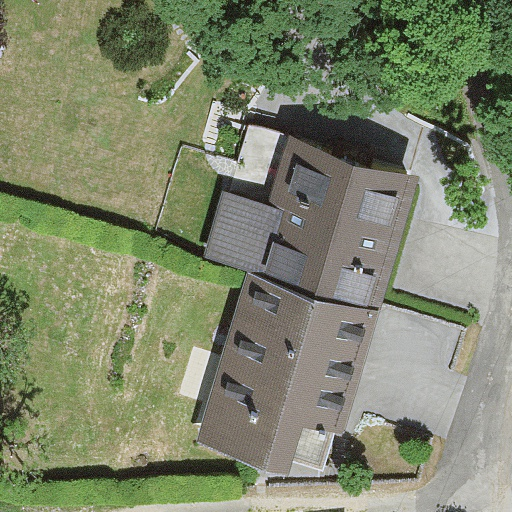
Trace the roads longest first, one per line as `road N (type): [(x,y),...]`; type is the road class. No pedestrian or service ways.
road 1 (unclassified): [(441,0),(511,198)]
road 2 (unclassified): [(511,316),(471,463)]
